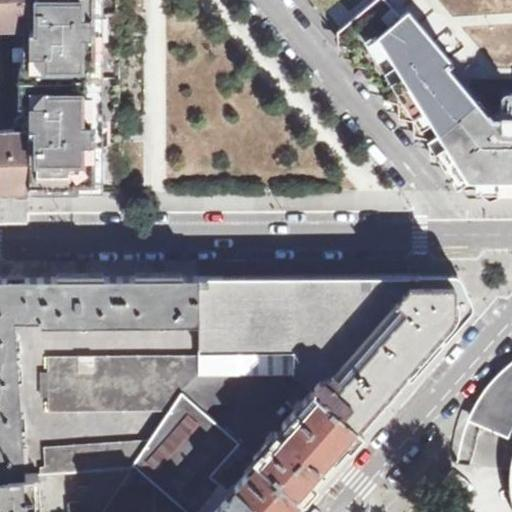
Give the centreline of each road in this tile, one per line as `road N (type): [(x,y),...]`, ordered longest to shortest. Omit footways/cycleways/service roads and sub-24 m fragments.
road 1 (residential): [(0,242),(454,237)]
road 2 (residential): [(454,237),(269,0)]
road 3 (residential): [(511,313),(333,511)]
